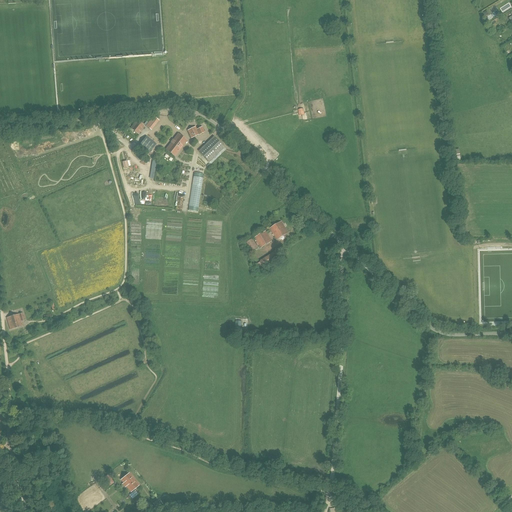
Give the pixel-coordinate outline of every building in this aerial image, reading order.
[(143,130),(142,129),(144,127),(137,121),(131,128),(138,134),(140,131),(141,132),(143,130)] [(202,127),(196,129),(195,127),(188,130),(191,138),(199,134),(199,135),(204,132),(202,127)] [(173,140),(171,142),(171,143),(166,150),(175,156),(187,141),(178,134),(174,140),(173,140)] [(148,153),(156,144),(146,136),(139,146),(148,153)] [(224,148),(215,138),(200,153),(209,162),(224,148)] [(192,179),(187,211),(197,212),(202,180),(203,174),(193,173),(192,179)] [(281,221),(270,228),(273,234),(272,235),(273,236),(274,235),(277,240),(288,233),(281,221)] [(265,231),(255,237),(261,248),(271,241),(265,231)] [(246,242),(252,251),(258,247),(252,239),(246,242)] [(21,321),(24,320),(27,319),(26,316),(23,317),(22,313),(7,318),(10,329),(23,326),(21,321)] [(139,485),(129,473),(121,480),(131,492),(139,485)] [(100,486),(103,490),(110,485),(107,481),(100,486)]
